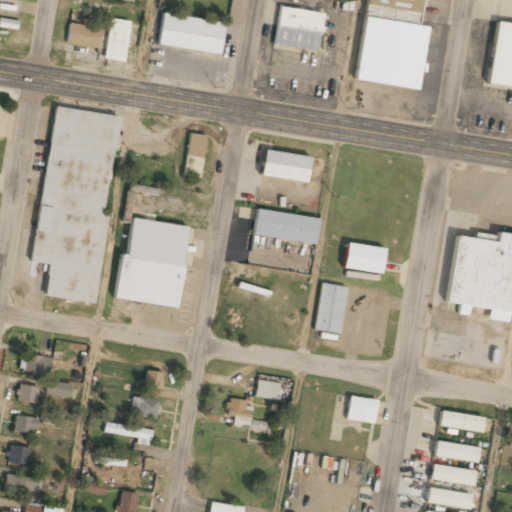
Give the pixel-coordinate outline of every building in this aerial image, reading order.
[(364,0),(351,80),(414,91),(424,30),(417,29),(421,0),(364,0)] [(316,54),(322,16),(278,8),(271,46),(316,54)] [(219,56),(223,25),(161,15),(156,46),(219,56)] [(128,21),(108,19),(103,60),(124,62),(128,21)] [(81,25),(68,23),(65,44),(96,49),(100,24),(82,21),(81,25)] [(485,86),(511,89),(511,26),(494,24),(485,86)] [(106,218),(103,218),(118,118),(52,108),(29,263),(47,266),(43,298),(93,305),(106,218)] [(199,179),(204,137),(187,135),(182,177),(199,179)] [(262,152),(258,178),(305,184),(309,159),(262,152)] [(250,238),(314,246),(317,220),(254,212),(250,238)] [(124,257),(118,256),(111,301),(175,309),(186,228),(129,220),(124,257)] [(453,237),(442,305),(488,312),(486,320),(509,324),(511,306),(511,238),(474,233),(473,240),(453,237)] [(382,251),(345,244),(340,269),(378,276),(382,251)] [(312,332),(338,336),(345,289),(319,285),(312,332)] [(47,375),(50,359),(20,353),(17,370),(47,375)] [(143,386),(159,389),(162,373),(146,370),(143,386)] [(280,384),(256,380),(253,396),(277,401),(280,384)] [(44,394),(68,398),(71,384),(46,381),(44,394)] [(38,387),(18,384),(15,400),(35,404),(38,387)] [(375,400),(347,397),(345,420),(372,423),(375,400)] [(155,418),(156,399),(129,398),(129,417),(155,418)] [(252,404),(227,400),(224,416),(232,417),(231,426),(248,429),(252,404)] [(481,416),(438,412),(436,427),(480,432),(481,416)] [(12,431),(36,433),(37,418),(13,416),(12,431)] [(150,429),(103,423),(102,433),(135,437),(134,445),(148,446),(150,429)] [(476,447),(433,442),(431,457),(474,462),(476,447)] [(28,449),(9,445),(8,452),(7,452),(5,462),(25,466),(28,449)] [(470,487),(472,472),(430,464),(427,479),(470,487)] [(40,478),(3,476),(2,491),(39,493),(40,478)] [(103,496),(106,486),(84,480),(82,490),(103,496)] [(468,493),(425,489),(424,504),(467,509),(468,493)] [(115,511),(133,511),(136,494),(119,491),(115,511)] [(241,511),(242,507),(208,503),(206,511),(241,511)]
